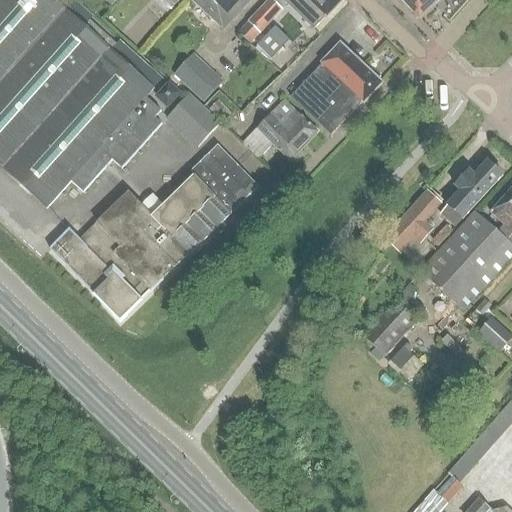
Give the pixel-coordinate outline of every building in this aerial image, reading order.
[(0,0),(0,166),(47,208),(71,180),(83,191),(112,159),(122,167),(161,123),(156,118),(161,111),(146,98),(154,89),(110,51),(116,44),(89,20),(84,26),(54,0),(0,0)] [(250,0),(192,0),(223,29),(250,0)] [(270,0),(248,23),(238,33),(249,44),(282,11),(270,0)] [(283,0),(312,30),(324,18),(324,19),(343,0),(283,0)] [(400,0),(419,19),(438,0),(400,0)] [(256,46),(270,60),(281,48),(268,34),(256,46)] [(323,66),(292,99),(331,136),(363,102),(364,104),(382,85),(341,45),(322,65),(323,66)] [(204,104),(224,82),(193,54),(173,76),(204,104)] [(169,104),(181,92),(171,82),(159,95),(169,104)] [(221,123),(191,94),(168,118),(198,146),(221,123)] [(225,123),(233,114),(219,100),(211,109),(225,123)] [(291,161),(318,133),(284,101),(257,129),(291,161)] [(79,239),(70,230),(51,249),(108,306),(123,320),(138,305),(231,214),(261,186),(219,148),(192,172),(195,176),(150,215),(128,193),(79,239)] [(475,177),(471,172),(456,188),(461,193),(440,215),(454,228),(503,177),(488,163),(475,177)] [(511,257),(511,190),(490,214),(504,226),(497,233),(476,214),(422,273),(462,311),(511,257)] [(444,208),(426,192),(382,238),(401,256),(415,241),(420,246),(433,232),(427,226),(444,208)] [(419,322),(401,305),(397,303),(394,305),(364,338),(385,358),(419,322)] [(479,334),(500,353),(511,340),(511,339),(492,320),(479,334)] [(412,344),(394,364),(403,372),(421,353),(412,344)] [(460,485),(453,478),(437,495),(447,504),(463,487),(460,485)] [(489,511),(480,502),(470,511),(489,511)]
